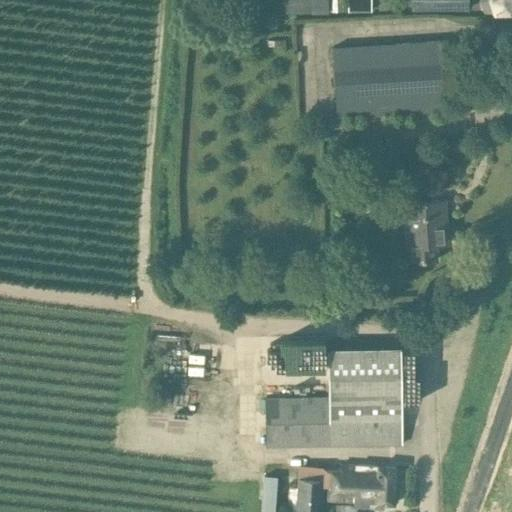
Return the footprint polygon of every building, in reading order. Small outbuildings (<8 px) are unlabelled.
[(311,0),(285,0),(285,12),(312,12),(311,0)] [(348,0),(348,11),(372,11),(371,0),(348,0)] [(410,0),(411,9),(469,9),(469,0),(410,0)] [(511,13),(511,0),(480,0),(483,14),(511,13)] [(445,109),(440,40),(332,47),(336,117),(445,109)] [(455,249),(450,200),(394,202),(398,266),(444,266),(442,250),(455,249)] [(169,342),(168,361),(210,363),(211,344),(169,342)] [(265,398),(265,447),(402,444),(400,345),(328,346),(328,396),(265,398)] [(226,389),(226,375),(171,374),(171,387),(226,389)] [(328,486),(328,500),(353,501),(375,502),(375,507),(384,508),(384,503),(394,504),(396,467),(377,466),(340,464),(340,468),(340,472),(339,487),(328,486)] [(274,511),(277,476),(264,475),(260,511),(274,511)] [(296,511),(320,511),(322,478),(298,477),(296,511)]
